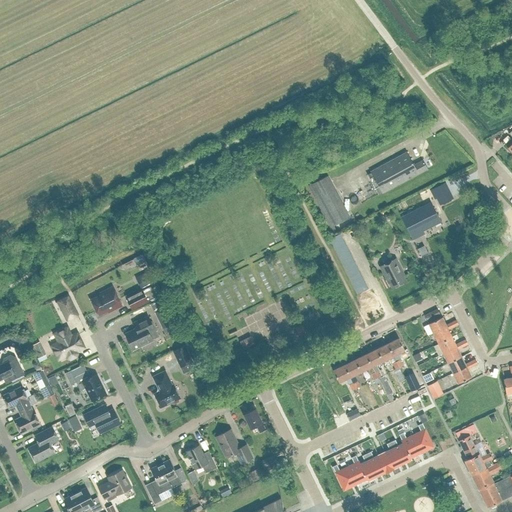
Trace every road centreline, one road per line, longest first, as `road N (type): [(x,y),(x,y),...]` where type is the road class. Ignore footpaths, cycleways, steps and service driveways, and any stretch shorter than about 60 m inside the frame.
road 1 (unclassified): [(511,217),(486,185),(477,147),(358,0)]
road 2 (residential): [(477,511),(450,457),(335,511)]
road 3 (unclassified): [(260,385),(392,321)]
road 4 (residential): [(293,453),(416,395)]
road 5 (residential): [(149,450),(260,385)]
road 6 (residential): [(33,496),(116,449),(149,450)]
road 7 (residential): [(149,450),(97,340)]
